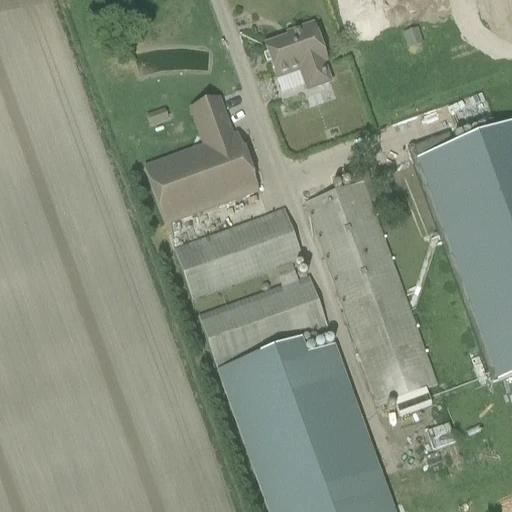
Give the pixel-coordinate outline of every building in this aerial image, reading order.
[(325,63),(319,47),(313,28),(286,37),(288,41),(264,49),(276,81),(299,72),(307,94),(330,85),(322,64),(325,63)] [(422,46),(417,31),(402,36),(407,52),(422,46)] [(165,229),(258,195),(237,136),(231,138),(218,101),(188,112),(202,150),(143,171),(165,229)] [(149,129),(168,123),(164,112),(145,118),(149,129)] [(511,131),(453,152),(448,137),(406,152),(491,386),(511,378),(511,131)] [(303,207),(377,411),(391,406),(398,425),(429,414),(421,394),(436,389),(369,206),(377,203),(366,172),(346,179),(350,190),(303,207)] [(280,290),(197,320),(216,373),(320,334),(327,332),(308,281),(308,279),(297,284),(291,268),(302,264),(283,212),(172,253),(191,305),(275,274),(281,289),(280,290)] [(392,511),(333,349),(326,351),(306,359),(300,344),(217,374),(266,511),(392,511)]
